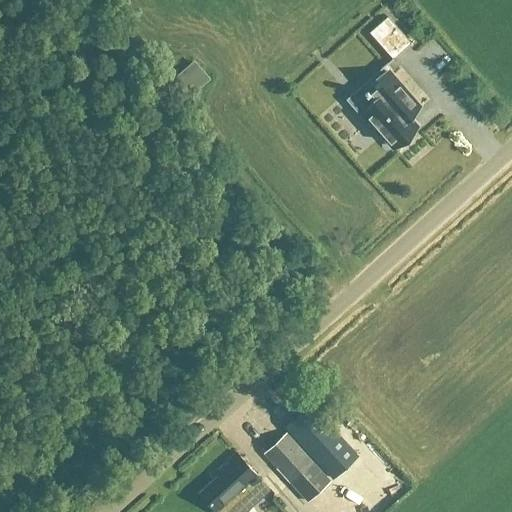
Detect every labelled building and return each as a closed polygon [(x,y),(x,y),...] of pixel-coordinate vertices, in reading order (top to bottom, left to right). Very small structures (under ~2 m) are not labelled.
[(369,35),(376,43),(394,27),(387,19),(369,35)] [(360,89),(371,102),(382,114),(370,125),(392,150),(415,128),(406,118),(418,108),(383,69),(360,89)] [(355,225),(389,191),(365,167),(331,200),(355,225)] [(315,207),(332,194),(324,184),(308,197),(315,207)] [(494,300),(471,275),(458,286),(458,285),(449,293),(449,294),(437,305),(459,331),(494,300)] [(313,404),(288,427),(336,480),(361,457),(313,404)] [(216,478),(197,495),(212,511),(245,511),(268,492),(269,491),(261,483),(260,481),(261,481),(236,454),(213,475),(216,478)]
